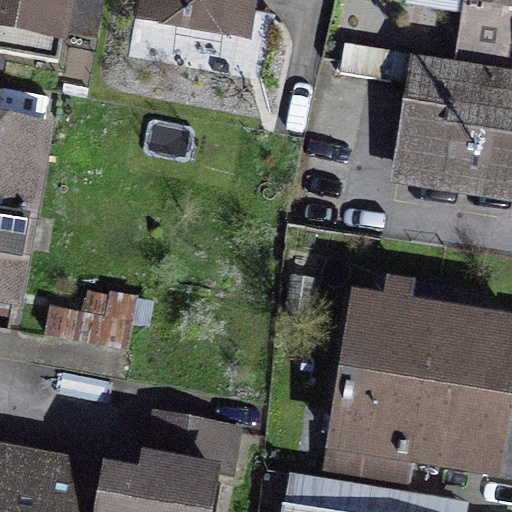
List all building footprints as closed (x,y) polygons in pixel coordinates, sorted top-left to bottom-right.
[(81,0),(0,0),(0,34),(74,46),(81,0)] [(154,0),(151,26),(259,41),(264,0),(154,0)] [(463,11),(462,0),(412,0),(412,9),(463,11)] [(511,89),(425,75),(405,194),(511,211),(511,89)] [(57,135),(0,126),(0,328),(27,333),(57,135)] [(511,493),(511,336),(364,308),(333,467),(511,501),(511,493)] [(140,473),(0,447),(0,511),(228,511),(243,430),(151,413),(140,473)] [(511,511),(511,509),(298,476),(291,511),(511,511)]
